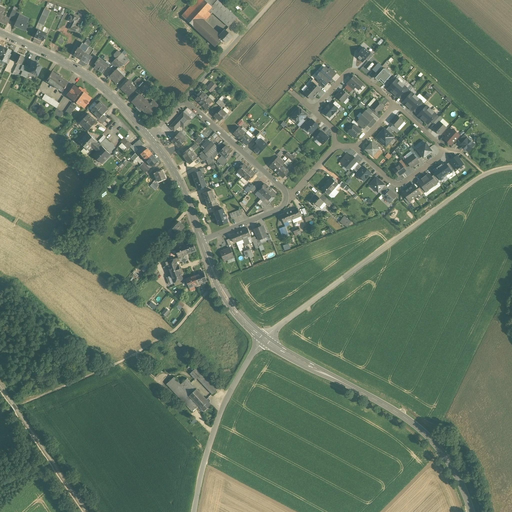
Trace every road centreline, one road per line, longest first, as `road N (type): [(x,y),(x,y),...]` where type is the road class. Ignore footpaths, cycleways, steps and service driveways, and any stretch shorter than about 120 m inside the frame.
road 1 (unclassified): [(261,338),(484,174),(511,168)]
road 2 (secondary): [(471,511),(451,468),(419,429),(261,338)]
road 3 (unclassified): [(194,511),(213,431),(261,338)]
road 4 (secondary): [(148,137),(82,73),(0,33)]
road 5 (residential): [(336,146),(331,126),(313,111),(349,71),(396,105)]
road 6 (residential): [(355,148),(402,180),(441,151),(412,120)]
road 7 (track): [(134,354),(0,413)]
road 8 (residential): [(183,99),(291,197)]
